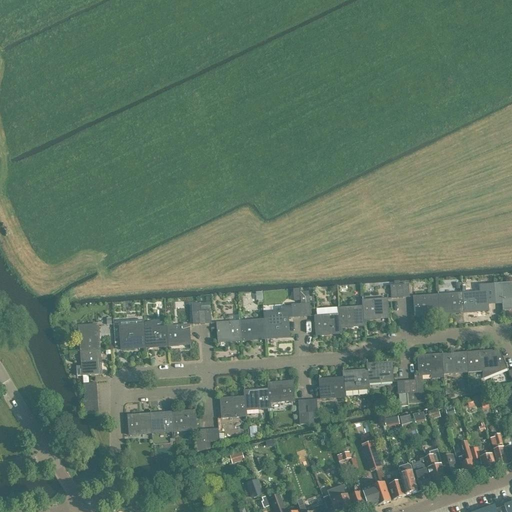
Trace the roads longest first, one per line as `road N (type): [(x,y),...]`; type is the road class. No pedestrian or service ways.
road 1 (residential): [(205,369),(299,363),(370,341),(497,328)]
road 2 (residential): [(78,503),(109,490),(113,480),(112,395)]
